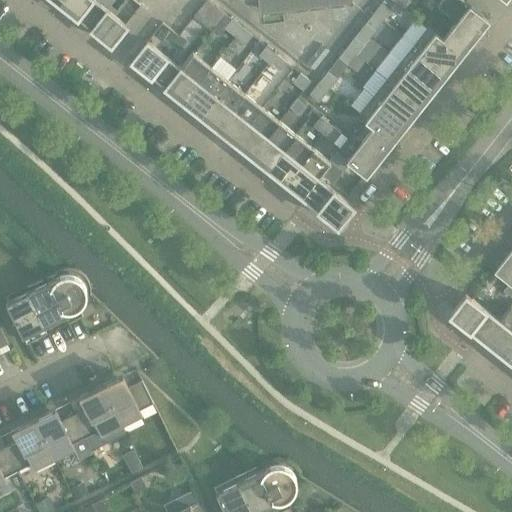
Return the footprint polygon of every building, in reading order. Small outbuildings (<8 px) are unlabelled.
[(61,0),(60,2),(77,16),(89,0),(61,0)] [(89,0),(77,16),(111,43),(126,25),(94,0),(89,0)] [(207,0),(194,17),(212,31),(226,14),(207,0)] [(240,0),(246,5),(262,3),(263,11),(350,1),(350,0),(240,0)] [(391,0),(405,10),(412,0),(391,0)] [(463,0),(443,0),(438,7),(437,7),(457,22),(444,39),(443,40),(461,55),(489,20),(463,0)] [(382,3),(374,13),(384,21),(392,11),(382,3)] [(384,21),(374,13),(366,24),(376,31),(384,21)] [(225,29),(236,37),(243,28),(233,20),(225,29)] [(428,27),(414,45),(448,72),(461,55),(443,40),(444,39),(428,27)] [(243,28),(236,37),(246,45),(253,36),(243,28)] [(355,37),(347,48),(357,55),(365,45),(355,37)] [(182,69),(181,69),(148,42),(133,60),(168,88),(182,69)] [(298,44),(290,54),(315,74),(323,65),(298,44)] [(414,45),(401,62),(434,89),(448,72),(414,45)] [(259,56),(269,64),(277,55),(267,47),(259,56)] [(357,55),(347,48),(339,58),(349,65),(357,55)] [(182,69),(168,88),(185,101),(211,68),(193,53),(181,69),(182,69)] [(277,55),(269,64),(280,72),(287,63),(277,55)] [(401,62),(387,79),(421,106),(434,89),(401,62)] [(211,68),(185,101),(202,115),(228,81),(211,68)] [(328,71),(320,82),(330,89),(338,79),(328,71)] [(311,82),(301,74),(293,83),(304,91),(311,82)] [(387,79),(374,96),(407,123),(421,106),(387,79)] [(228,81),(202,115),(219,128),(245,94),(228,81)] [(330,89),(320,82),(312,92),(322,99),(330,89)] [(245,94),(219,128),(236,142),(262,108),(245,94)] [(359,114),(375,126),(376,125),(394,140),(407,123),(374,96),(359,114)] [(297,99),(290,108),(300,116),(308,107),(297,99)] [(262,108),(236,142),(253,155),(279,121),(262,108)] [(314,127),(324,135),(331,125),(321,117),(314,127)] [(279,121),(253,155),(270,169),(296,135),(279,121)] [(331,125),(324,135),(334,143),(342,134),(331,125)] [(348,160),(351,162),(367,175),(394,140),(376,125),(375,126),(348,160)] [(296,135),(270,169),(286,182),(313,148),(296,135)] [(313,148),(286,182),(303,195),(318,177),(319,178),(331,163),(313,148)] [(337,151),(330,161),(343,172),(351,162),(348,160),(337,151)] [(318,177),(303,195),(338,223),(353,204),(319,178),(318,177)] [(511,248),(496,269),(511,282),(511,248)] [(60,275),(48,281),(68,321),(81,314),(78,309),(80,307),(82,306),(83,305),(84,303),(85,302),(86,299),(87,297),(87,295),(88,293),(88,292),(87,290),(87,288),(86,286),(86,285),(85,283),(83,281),(82,279),(81,278),(78,276),(75,275),(73,274),(69,274),(65,274),(64,274),(60,276),(60,275)] [(48,281),(28,291),(47,331),(68,321),(48,281)] [(28,291),(7,302),(6,302),(26,341),(47,331),(28,291)] [(501,322),(500,321),(472,299),(466,294),(451,313),(486,340),(501,322)] [(501,322),(486,340),(503,354),(511,342),(511,310),(510,308),(500,321),(501,322)] [(0,325),(0,347),(9,343),(0,325)] [(511,342),(503,354),(511,360),(511,342)] [(123,376),(103,386),(122,425),(141,415),(142,416),(143,416),(140,410),(154,403),(143,380),(129,387),(123,376)] [(88,408),(75,414),(89,443),(89,442),(86,437),(99,430),(102,436),(103,436),(103,434),(122,425),(103,386),(82,396),(88,408)] [(56,409),(35,420),(55,458),(74,449),(74,450),(76,449),(73,443),(85,437),(88,443),(89,443),(75,414),(62,421),(56,409)] [(21,441),(7,448),(21,476),(22,476),(19,470),(32,464),(35,470),(36,469),(35,468),(55,458),(35,420),(15,430),(21,441)] [(0,485),(6,482),(7,483),(8,483),(5,477),(18,471),(21,476),(7,448),(0,451),(0,485)] [(270,466),(258,472),(278,511),(291,505),(288,499),(289,498),(292,496),(293,495),(294,493),(295,491),(296,489),(297,487),(297,484),(297,483),(297,481),(297,479),(297,478),(296,476),(296,475),(295,473),(293,471),(291,468),(288,467),(287,466),(285,465),(283,465),(281,464),(279,464),(276,464),(274,465),(272,465),(270,466)] [(258,472),(238,482),(252,511),(275,511),(278,511),(258,472)] [(142,477),(131,482),(136,493),(147,487),(142,477)] [(252,511),(238,482),(216,492),(225,511),(252,511)] [(85,484),(73,490),(77,499),(89,493),(85,484)] [(101,498),(83,507),(85,511),(105,511),(107,511),(101,498)] [(207,511),(202,500),(201,500),(176,511),(207,511)] [(53,511),(48,501),(36,506),(38,511),(53,511)]
